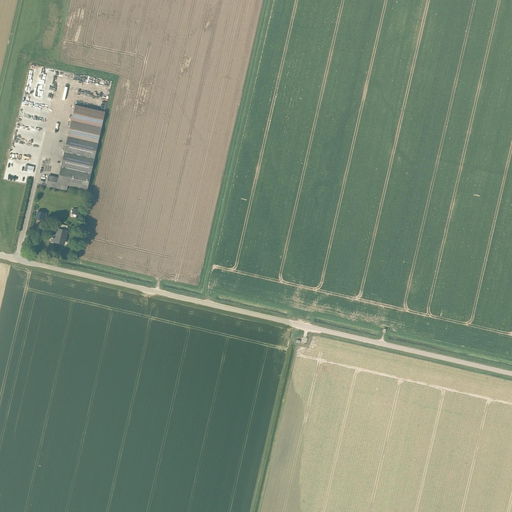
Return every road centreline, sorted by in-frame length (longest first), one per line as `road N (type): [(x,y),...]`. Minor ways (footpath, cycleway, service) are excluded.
road 1 (unclassified): [(511,373),(0,256)]
road 2 (track): [(311,327),(307,347),(296,344),(258,511)]
road 3 (track): [(294,324),(251,511)]
